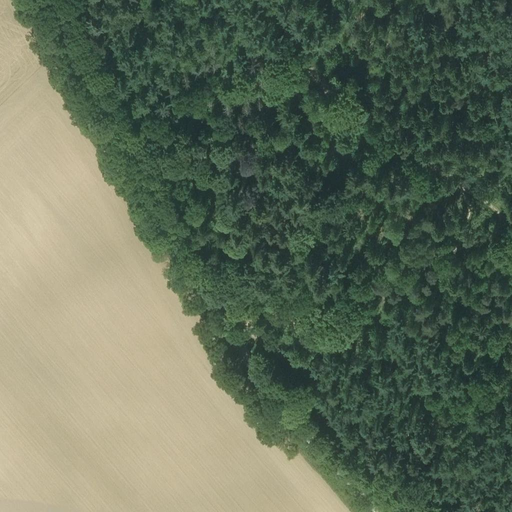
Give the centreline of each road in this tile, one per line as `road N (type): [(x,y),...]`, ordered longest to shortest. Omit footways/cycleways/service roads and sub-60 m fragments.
road 1 (tertiary): [(383,511),(259,379),(230,335),(49,0)]
road 2 (track): [(303,27),(305,59),(329,95),(460,185)]
road 3 (track): [(511,229),(380,279)]
road 4 (track): [(347,292),(355,320),(281,341),(258,324)]
